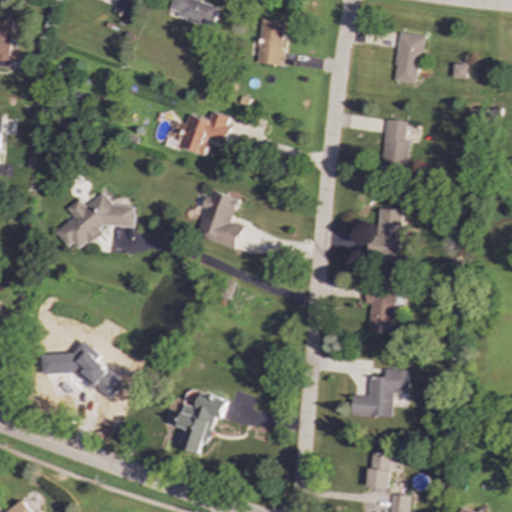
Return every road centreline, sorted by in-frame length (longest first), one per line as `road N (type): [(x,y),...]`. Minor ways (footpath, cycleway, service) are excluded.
road 1 (residential): [(297,511),(348,0)]
road 2 (tertiary): [(0,426),(236,511)]
